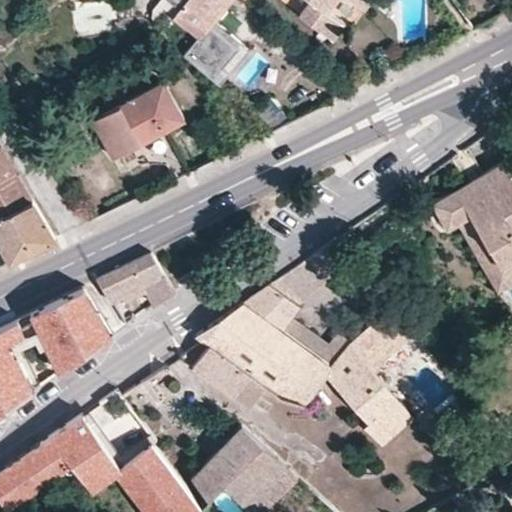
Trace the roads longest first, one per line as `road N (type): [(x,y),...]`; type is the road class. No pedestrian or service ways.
road 1 (residential): [(452,80),(459,105),(449,131),(0,440)]
road 2 (secondary): [(0,296),(452,80)]
road 3 (unknown): [(63,243),(0,126)]
